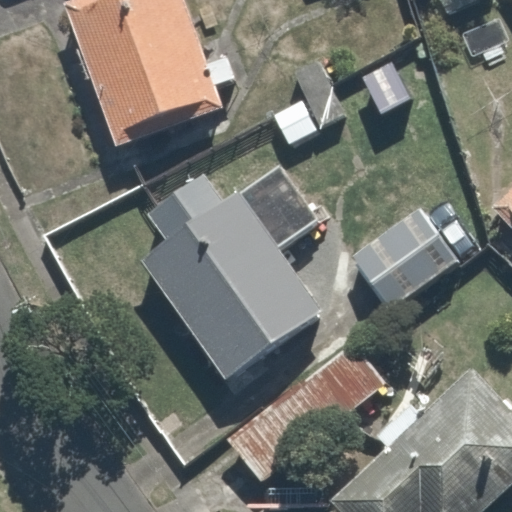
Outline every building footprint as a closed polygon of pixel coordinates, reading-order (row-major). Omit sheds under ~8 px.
[(195,0),(68,0),(115,136),(229,97),(195,0)] [(405,53),(340,85),(363,132),(428,99),(405,53)] [(511,128),(502,136),(511,149),(511,183),(491,201),(511,227),(511,128)] [(312,229),(273,171),(134,265),(217,388),(326,315),(281,250),(312,229)] [(464,262),(424,208),(347,265),(387,319),(464,262)] [(333,455),(273,511),(484,511),(511,485),(511,419),(469,375),(358,481),(333,455)] [(318,384),(226,446),(257,491),(348,428),(318,384)]
